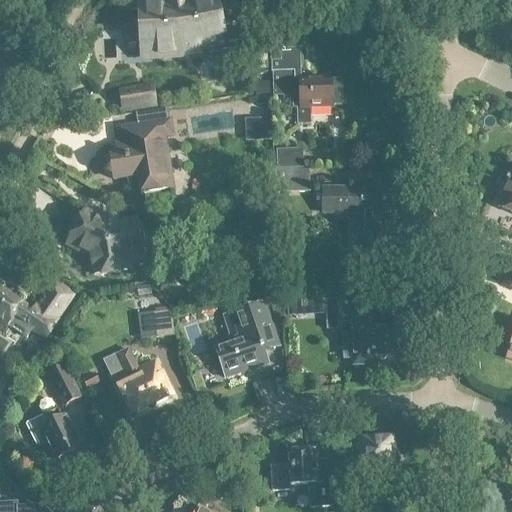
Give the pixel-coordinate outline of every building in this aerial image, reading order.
[(214,0),(206,0),(186,5),(185,2),(169,5),(169,7),(139,9),(143,58),(184,55),(225,46),(214,0)] [(135,65),(129,33),(94,40),(100,71),(135,65)] [(342,106),(341,81),(331,81),(331,79),(301,80),(300,49),(280,50),(280,62),(270,62),(271,74),(273,74),(273,97),(293,97),(293,109),(297,109),(298,117),(298,125),(310,125),(309,109),(332,108),(332,106),(342,106)] [(251,70),(267,69),(267,59),(251,60),(251,70)] [(269,95),(268,84),(255,85),(255,96),(269,95)] [(124,112),(156,107),(153,87),(121,93),(124,112)] [(245,118),(246,140),(271,139),(270,117),(245,118)] [(164,138),(171,137),(168,121),(118,129),(122,153),(110,155),(110,157),(109,158),(107,159),(105,161),(104,162),(104,164),(103,166),(103,168),(103,170),(104,171),(104,173),(105,174),(107,176),(107,177),(109,178),(110,178),(112,179),(114,179),(114,181),(124,179),(125,188),(132,193),(140,191),(141,195),(172,190),(169,170),(168,169),(165,155),(166,154),(164,138)] [(302,150),(276,152),(277,171),(303,170),(302,150)] [(508,184),(498,207),(511,213),(511,167),(505,183),(508,184)] [(309,170),(303,170),(277,171),(278,196),(310,194),(309,170)] [(376,257),(393,257),(394,189),(360,188),(360,190),(323,190),(323,193),(316,193),(315,208),(323,208),(323,213),(359,213),(360,268),(375,268),(375,260),(376,260),(376,257)] [(103,224),(84,214),(68,244),(99,264),(100,275),(127,271),(126,259),(142,257),(141,251),(142,250),(143,247),(143,245),(144,244),(144,242),(144,240),(144,239),(143,236),(142,234),(141,232),(140,231),(139,230),(138,229),(137,223),(117,226),(117,225),(114,225),(106,224),(103,223),(103,224)] [(46,268),(36,262),(32,268),(42,275),(46,268)] [(33,313),(0,290),(0,320),(8,326),(14,317),(47,339),(58,323),(56,322),(73,297),(53,283),(33,313)] [(277,296),(268,299),(271,309),(280,305),(277,296)] [(370,298),(337,299),(339,324),(341,324),(343,343),(343,360),(354,360),(354,365),(368,364),(368,361),(369,361),(369,358),(375,358),(378,360),(384,360),(386,357),(391,357),(390,342),(391,342),(390,327),(380,327),(380,331),(370,332),(369,323),(371,322),(370,298)] [(320,316),(319,301),(286,303),(287,317),(320,316)] [(244,337),(214,347),(226,379),(267,364),(263,353),(274,349),(270,336),(274,334),(263,305),(231,316),(237,333),(242,332),(244,337)] [(171,310),(137,315),(141,340),(175,335),(171,310)] [(118,392),(120,391),(132,416),(172,397),(161,373),(160,373),(154,362),(146,367),(145,366),(136,370),(127,350),(103,362),(118,392)] [(64,367),(48,375),(64,407),(69,405),(81,399),(71,379),(64,367)] [(88,391),(100,385),(95,375),(83,382),(88,391)] [(9,383),(1,394),(10,400),(17,389),(9,383)] [(82,448),(66,417),(62,419),(57,411),(28,426),(38,446),(46,443),(55,461),(59,460),(61,462),(71,457),(70,454),(82,448)] [(380,439),(334,442),(335,464),(336,481),(337,481),(351,480),(364,479),(378,479),(378,472),(394,471),(394,467),(397,467),(398,462),(398,456),(396,452),(393,452),(393,448),(391,448),(390,441),(380,442),(380,439)] [(253,447),(241,453),(246,465),(258,459),(253,447)] [(287,466),(271,467),(272,492),(290,491),(289,486),(309,485),(310,509),(338,507),(337,481),(336,481),(335,464),(331,465),(331,462),(318,462),(318,465),(316,465),(315,456),(308,457),(307,452),(286,454),(287,466)] [(0,511),(38,511),(38,509),(25,510),(25,504),(30,495),(0,478),(0,511)]
